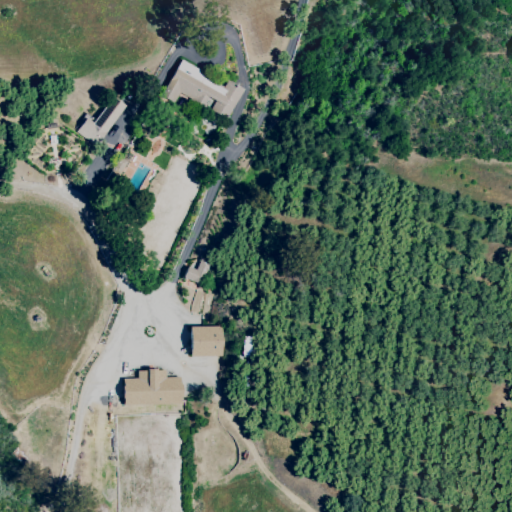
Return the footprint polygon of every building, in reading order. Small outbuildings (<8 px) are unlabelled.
[(221,119),(236,88),(221,81),(219,84),(173,62),(155,99),(169,106),(174,96),(221,119)] [(89,124),(82,118),(72,131),(93,146),(122,107),(108,97),(89,124)] [(108,158),(102,177),(115,181),(122,160),(115,158),(118,149),(111,146),(108,158)] [(178,278),(202,287),(210,267),(196,262),(192,270),(182,267),(178,278)] [(179,328),(180,357),(219,357),(218,327),(179,328)] [(176,405),(176,377),(161,378),(160,370),(132,370),(132,379),(116,380),(116,406),(176,405)]
